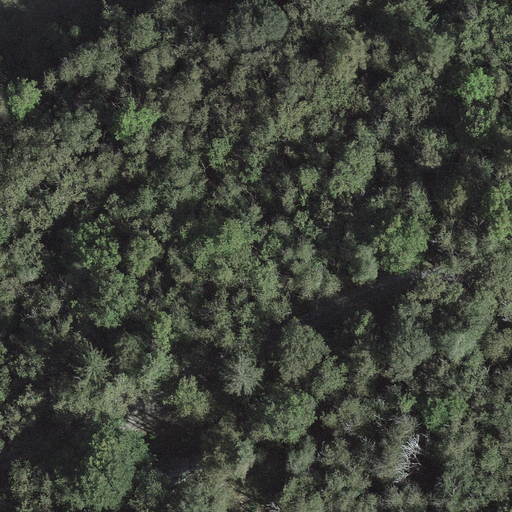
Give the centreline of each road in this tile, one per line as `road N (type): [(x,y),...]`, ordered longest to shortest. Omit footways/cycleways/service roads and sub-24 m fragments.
road 1 (track): [(0,463),(371,292),(511,268)]
road 2 (track): [(0,55),(116,0)]
